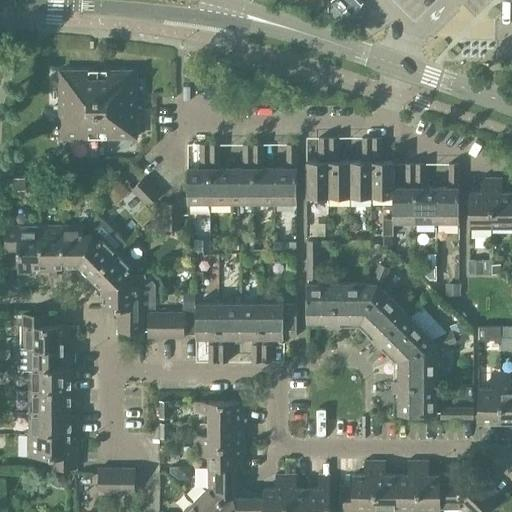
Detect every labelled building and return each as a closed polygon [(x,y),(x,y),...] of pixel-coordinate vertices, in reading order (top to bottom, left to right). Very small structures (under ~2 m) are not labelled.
[(349,18),(359,7),(359,3),(356,0),(338,0),(335,4),(338,7),(346,15),(349,18)] [(338,7),(332,12),(341,21),(346,15),(338,7)] [(138,139),(138,71),(109,71),(109,105),(106,105),(106,109),(93,109),(93,105),(91,105),(91,71),(62,72),(61,139),(138,139)] [(331,196),(331,138),(321,138),(321,155),(321,162),(309,162),(309,196),(331,196)] [(352,196),(352,162),(340,162),(340,155),(341,155),(341,138),(331,138),(331,196),(352,196)] [(352,162),(352,196),(374,196),(374,138),(364,138),(364,155),(364,162),(352,162)] [(374,138),(374,196),(395,196),(395,188),(396,188),(396,162),(383,162),(383,155),(384,155),(384,138),(374,138)] [(255,203),(255,144),(245,145),(245,162),(245,168),(233,168),(233,203),(255,203)] [(265,144),(255,144),(255,203),(277,203),(276,168),(264,168),(264,162),(265,162),(265,144)] [(276,168),(277,203),(299,203),(298,144),(289,144),(289,162),(289,168),(276,168)] [(212,203),(212,145),(201,145),(202,162),(202,169),(189,169),(189,203),(212,203)] [(222,145),(212,145),(212,203),(233,203),(233,168),(221,169),(221,162),(222,162),(222,145)] [(100,149),(87,150),(87,158),(100,158),(100,149)] [(417,222),(417,164),(407,164),(407,181),(408,181),(408,188),(396,188),(395,188),(395,196),(395,222),(417,222)] [(427,164),(417,164),(417,222),(439,222),(439,188),(427,188),(427,181),(427,164)] [(439,188),(439,222),(461,222),(461,164),(451,164),(451,181),(451,188),(439,188)] [(20,179),(14,179),(15,182),(15,192),(17,192),(27,191),(27,180),(27,178),(20,179)] [(494,226),(493,178),(483,178),(483,192),(471,192),(471,226),(494,226)] [(504,178),(493,178),(494,226),(511,226),(511,192),(504,192),(504,178)] [(150,207),(162,195),(145,179),(134,190),(150,207)] [(119,205),(131,193),(119,181),(112,197),(119,205)] [(184,203),(164,203),(164,229),(185,229),(184,203)] [(101,217),(94,235),(81,267),(93,279),(121,250),(128,243),(101,217)] [(42,274),(42,227),(8,227),(8,251),(20,251),(20,274),(29,274),(29,277),(37,277),(37,267),(41,267),(41,274),(42,274)] [(64,267),(64,227),(42,227),(42,274),(51,274),(51,277),(59,277),(59,267),(64,267)] [(81,267),(94,235),(85,236),(85,227),(64,227),(64,267),(81,267)] [(386,237),(386,246),(395,246),(395,237),(386,237)] [(211,241),(198,241),(198,251),(211,251),(211,241)] [(310,251),(320,250),(320,241),(310,241),(310,251)] [(276,242),(276,250),(297,251),(298,242),(276,242)] [(121,250),(93,279),(105,291),(136,278),(130,272),(136,265),(121,250)] [(310,260),(320,260),(320,250),(310,251),(310,260)] [(320,260),(310,260),(310,270),(320,270),(320,260)] [(485,275),(485,261),(470,261),(470,275),(485,275)] [(382,264),(378,273),(387,277),(391,268),(382,264)] [(494,264),(494,274),(502,274),(502,264),(494,264)] [(438,266),(429,266),(423,272),(431,280),(438,280),(438,266)] [(320,270),(310,270),(310,280),(320,280),(320,270)] [(387,277),(378,273),(373,283),(379,283),(383,287),(387,277)] [(145,274),(136,278),(105,291),(105,309),(120,309),(120,333),(145,333),(145,309),(157,309),(157,287),(156,284),(154,281),(150,279),(147,278),(145,274)] [(379,283),(373,283),(336,284),(336,327),(342,327),(342,322),(363,322),(379,283)] [(383,287),(379,283),(363,322),(377,336),(374,340),(378,344),(409,314),(383,287)] [(330,327),(336,327),(336,284),(309,284),(309,322),(330,322),(330,327)] [(463,285),(449,285),(449,297),(463,297),(463,285)] [(197,294),(186,294),(186,310),(197,310),(197,294)] [(220,362),(220,304),(198,304),(198,338),(211,338),(211,345),(210,345),(210,362),(220,362)] [(230,338),(242,338),(242,304),(220,304),(220,362),(230,362),(230,344),(230,338)] [(242,304),(242,338),(254,338),(254,344),(253,344),(253,362),(263,362),(263,304),(242,304)] [(286,304),(263,304),(263,362),(273,362),(273,344),(273,338),(286,338),(286,337),(299,337),(299,305),(286,305),(286,304)] [(162,337),(162,313),(150,313),(150,337),(162,337)] [(174,337),(174,313),(162,313),(162,337),(174,337)] [(174,313),(174,337),(186,338),(186,314),(174,313)] [(25,349),(65,348),(65,343),(75,343),(75,336),(72,336),(71,326),(49,326),(49,314),(25,314),(25,349)] [(439,344),(435,340),(409,314),(378,344),(382,349),(386,345),(400,359),(439,344)] [(464,322),(452,327),(454,332),(456,336),(468,331),(464,322)] [(511,326),(502,327),(502,338),(511,337),(511,326)] [(481,341),(502,341),(502,338),(502,327),(481,327),(481,341)] [(454,332),(446,335),(449,345),(458,341),(454,332)] [(449,345),(446,335),(435,340),(439,344),(439,349),(449,345)] [(439,386),(439,349),(439,344),(400,359),(401,380),(395,380),(395,386),(439,386)] [(65,348),(25,349),(19,349),(19,370),(31,370),(71,370),(71,361),(75,361),(75,353),(65,353),(65,348)] [(31,392),(71,392),(71,370),(31,370),(31,392)] [(511,373),(503,374),(503,422),(511,422),(511,373)] [(503,422),(503,374),(493,374),(493,388),(480,388),(480,422),(503,422)] [(439,414),(439,386),(395,386),(395,392),(400,392),(401,414),(439,414)] [(31,413),(72,413),(71,392),(31,392),(31,413)] [(161,419),(170,418),(170,402),(162,402),(161,419)] [(211,424),(245,424),(245,402),(226,402),(221,402),(197,402),(197,412),(211,412),(211,424)] [(467,409),(467,419),(475,418),(475,408),(467,409)] [(451,419),(451,409),(443,409),(443,419),(451,419)] [(459,419),(459,409),(451,409),(451,419),(459,419)] [(459,419),(467,419),(467,409),(459,409),(459,419)] [(72,413),(31,413),(31,435),(72,435),(72,413)] [(171,439),(171,424),(162,424),(162,439),(171,439)] [(197,446),(245,446),(245,424),(211,424),(211,436),(197,436),(197,446)] [(72,435),(31,435),(31,457),(54,457),(54,469),(78,469),(78,448),(82,447),(82,440),(72,440),(72,435)] [(245,446),(197,446),(197,456),(211,456),(211,468),(239,468),(245,468),(245,446)] [(377,509),(377,461),(367,461),(367,475),(355,475),(355,486),(342,486),(341,511),(355,511),(356,509),(377,509)] [(399,509),(399,475),(388,475),(388,461),(377,461),(377,509),(399,509)] [(399,509),(420,509),(420,461),(410,461),(410,475),(399,475),(399,509)] [(420,461),(420,509),(442,509),(443,484),(443,475),(431,475),(431,461),(420,461)] [(172,467),(172,473),(180,479),(180,480),(193,480),(193,468),(172,467)] [(239,468),(211,468),(211,488),(196,503),(205,511),(221,511),(239,495),(236,491),(236,481),(239,481),(239,468)] [(113,494),(113,469),(100,469),(101,494),(113,494)] [(113,494),(125,494),(125,469),(113,469),(113,494)] [(125,494),(126,494),(137,494),(137,469),(125,469),(125,494)] [(287,511),(288,475),(277,475),(277,489),(265,489),(265,494),(265,511),(287,511)] [(309,511),(309,489),(298,489),(298,475),(288,475),(287,511),(309,511)] [(309,489),(309,511),(331,511),(332,509),(332,503),(332,475),(320,475),(320,489),(309,489)] [(443,484),(442,509),(463,509),(465,511),(489,511),(498,504),(487,494),(485,496),(473,484),(443,484)] [(126,494),(126,506),(137,506),(137,494),(126,494)] [(265,511),(265,494),(252,494),(252,498),(242,498),(239,495),(221,511),(265,511)] [(205,511),(196,503),(187,511),(205,511)]
